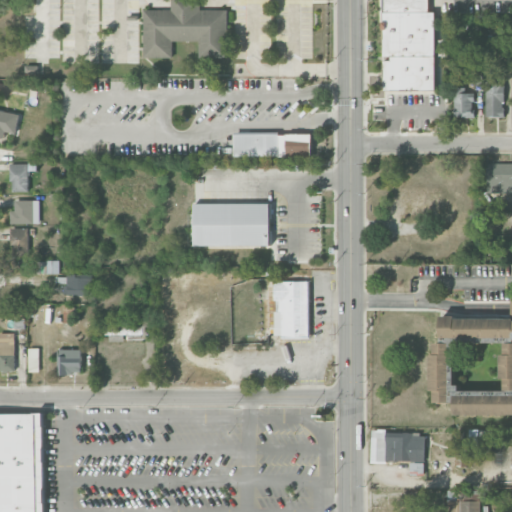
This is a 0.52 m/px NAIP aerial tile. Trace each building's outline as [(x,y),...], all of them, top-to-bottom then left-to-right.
[(144,57),(173,57),(173,41),(200,41),(200,57),(228,57),(228,9),(200,9),(200,0),(171,0),(171,9),(144,9),(144,57)] [(384,90),(437,89),(435,11),(430,12),(429,0),(383,0),(384,58),(384,90)] [(481,82),(482,70),(469,69),(469,82),(481,82)] [(504,117),(505,84),(487,83),(486,116),(504,117)] [(454,89),(455,117),(474,117),(474,89),(454,89)] [(20,114),(0,109),(0,136),(5,138),(6,131),(16,133),(20,114)] [(235,133),(234,156),(312,157),(312,133),(235,133)] [(511,162),(487,163),(488,193),(511,192),(511,162)] [(12,191),(29,191),(29,163),(11,164),(12,191)] [(449,216),(449,201),(426,201),(426,192),(406,192),(406,215),(449,216)] [(40,200),(15,200),(15,210),(11,210),(11,223),(39,223),(40,200)] [(195,246),(271,245),(271,203),(194,204),(195,246)] [(29,227),(11,228),(12,256),(30,255),(29,227)] [(47,273),(60,273),(60,260),(47,260),(47,273)] [(93,275),(65,275),(65,295),(92,296),(93,275)] [(275,281),(276,328),(282,328),(283,337),(310,336),(309,280),(275,281)] [(455,415),(511,414),(511,317),(441,319),(442,341),(505,340),(505,353),(500,353),(501,380),(505,380),(505,390),(453,391),(454,403),(455,403),(455,415)] [(97,334),(143,335),(144,326),(130,326),(130,318),(121,318),(121,326),(98,326),(97,334)] [(0,361),(0,371),(16,371),(15,332),(0,332),(0,361)] [(430,354),(431,391),(434,391),(434,402),(451,402),(450,342),(434,343),(434,353),(430,354)] [(29,372),(39,372),(39,348),(29,348),(29,372)] [(82,349),(58,349),(59,374),(82,373),(82,349)] [(0,413),(0,511),(45,511),(44,413),(0,413)] [(500,444),(500,430),(470,429),(469,444),(500,444)] [(425,462),(426,432),(372,431),(372,461),(425,462)] [(442,511),(442,489),(425,490),(426,511),(442,511)] [(481,511),(482,492),(448,491),(447,511),(481,511)]
